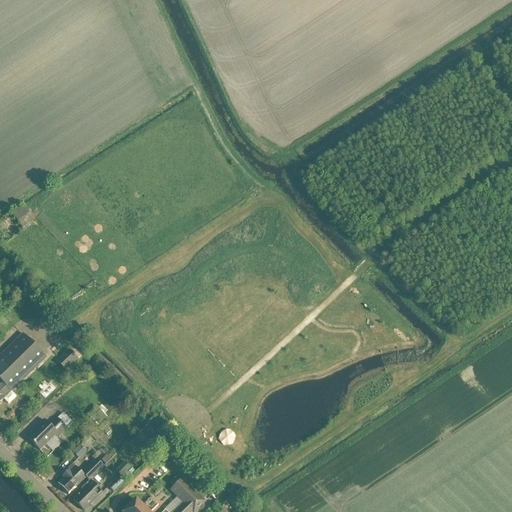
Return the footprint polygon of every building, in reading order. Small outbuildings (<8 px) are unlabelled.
[(12,215),(14,218),(23,230),(35,221),(30,214),(29,214),(24,207),(12,215)] [(46,359),(22,335),(0,356),(0,404),(4,401),(8,405),(16,398),(11,393),(46,359)] [(68,351),(57,361),(66,371),(77,360),(68,351)] [(87,416),(97,426),(106,418),(96,407),(87,416)] [(57,439),(66,430),(72,424),(63,414),(50,427),(44,422),(38,427),(39,428),(27,439),(39,451),(54,437),(57,439)] [(92,433),(86,427),(81,432),(85,436),(87,438),(92,433)] [(79,460),(86,453),(80,446),(73,453),(79,460)] [(105,457),(101,462),(105,465),(110,461),(109,460),(106,457),(105,457)] [(85,479),(88,482),(102,467),(96,461),(82,475),(76,469),(73,465),(67,471),(68,472),(62,478),(64,480),(58,486),(68,496),(85,479)] [(119,476),(108,488),(114,494),(134,473),(133,472),(126,464),(124,463),(115,472),(116,474),(119,476)] [(102,467),(88,482),(81,490),(82,491),(73,501),(83,511),(84,511),(102,494),(97,489),(100,487),(99,485),(102,482),(96,475),(103,468),(102,467)] [(196,511),(205,503),(182,480),(170,491),(182,505),(174,511),(165,511),(164,511),(196,511)] [(216,485),(208,494),(215,502),(224,493),(216,485)] [(231,496),(226,501),(236,511),(241,507),(231,496)] [(145,511),(135,501),(124,511),(145,511)]
